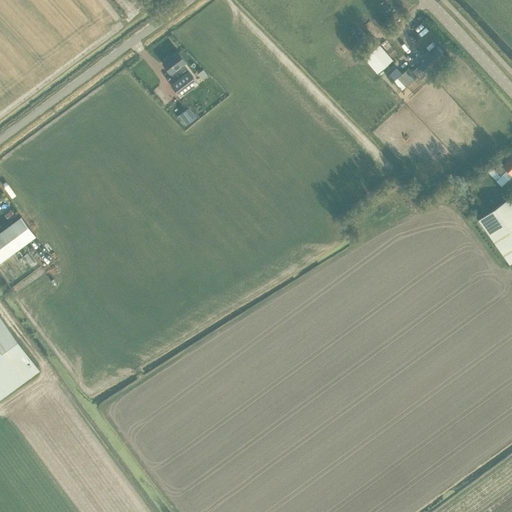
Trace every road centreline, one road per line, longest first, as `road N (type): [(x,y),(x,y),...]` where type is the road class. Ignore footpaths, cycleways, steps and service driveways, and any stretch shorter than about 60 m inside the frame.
road 1 (unclassified): [(0,141),(192,0)]
road 2 (tertiary): [(511,91),(426,0)]
